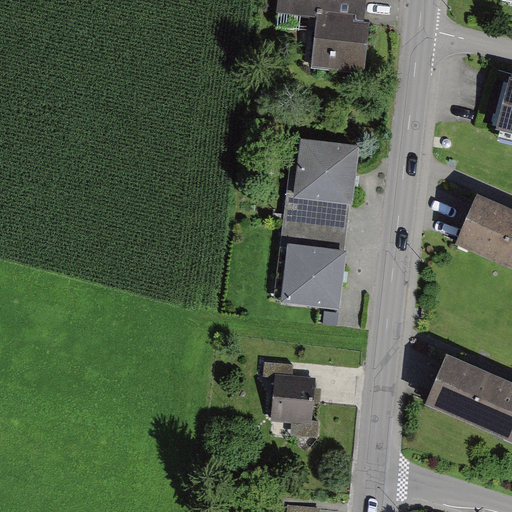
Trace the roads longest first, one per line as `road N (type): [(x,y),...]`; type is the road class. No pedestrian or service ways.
road 1 (tertiary): [(424,29),(375,468)]
road 2 (residential): [(375,468),(507,511)]
